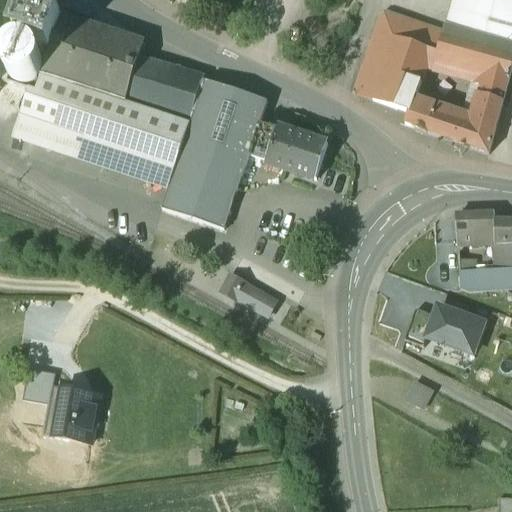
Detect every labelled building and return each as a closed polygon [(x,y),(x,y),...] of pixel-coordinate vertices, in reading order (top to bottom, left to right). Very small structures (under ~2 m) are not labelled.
[(2,0),(0,10),(0,82),(29,92),(37,95),(42,81),(62,19),(63,19),(67,0),(2,0)] [(452,0),(444,31),(472,38),(482,0),(452,0)] [(511,0),(482,0),(472,38),(511,49),(511,0)] [(401,22),(386,16),(382,19),(375,34),(394,41),(394,40),(395,41),(401,22)] [(205,80),(141,59),(145,46),(63,19),(62,19),(42,81),(190,129),(205,84),(204,84),(205,80)] [(442,37),(401,22),(395,41),(432,54),(437,56),(442,37)] [(511,49),(472,38),(444,31),(442,37),(437,56),(434,67),(471,78),(476,79),(475,85),(474,87),(482,89),(479,98),(503,105),(511,70),(511,49)] [(375,34),(354,96),(373,103),(394,41),(375,34)] [(395,41),(394,41),(373,103),(409,116),(410,116),(413,109),(416,98),(428,65),(432,54),(395,41)] [(428,65),(434,67),(437,56),(432,54),(428,65)] [(190,129),(42,81),(37,95),(29,92),(13,141),(169,192),(190,129)] [(169,192),(162,213),(225,234),(250,160),(260,129),(268,105),(205,84),(190,129),(169,192)] [(475,114),(416,98),(413,109),(432,116),(460,125),(471,129),(475,114)] [(503,105),(479,98),(475,114),(471,129),(460,125),(453,144),(488,157),(503,105)] [(432,116),(413,109),(410,116),(409,116),(405,127),(426,135),(432,116)] [(460,125),(432,116),(426,135),(453,144),(460,125)] [(328,148),(277,132),(276,134),(260,129),(250,160),(266,165),(266,167),(316,183),(328,148)] [(495,217),(455,219),(456,236),(457,236),(457,245),(474,245),(474,247),(511,246),(511,224),(495,224),(495,217)] [(511,271),(488,273),(487,265),(459,266),(461,291),(511,288),(511,271)] [(277,306),(232,281),(223,296),(268,321),(277,306)] [(435,320),(427,341),(471,358),(483,327),(438,310),(435,320)] [(427,341),(435,320),(416,313),(404,343),(423,350),(427,341)] [(432,395),(415,387),(406,403),(422,411),(423,412),(432,395)] [(100,399),(61,392),(58,409),(50,407),(44,439),(91,448),(100,399)] [(511,511),(511,502),(498,502),(498,511),(511,511)]
